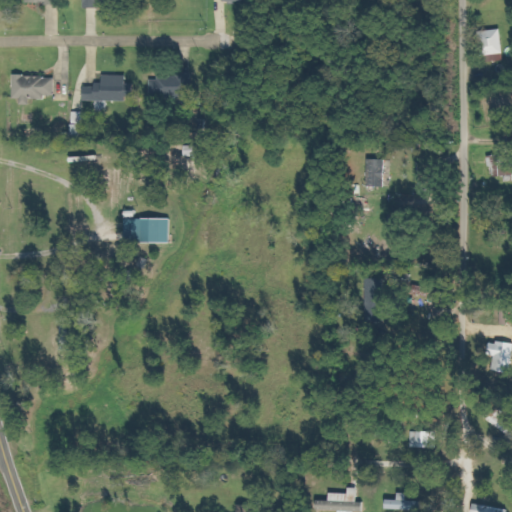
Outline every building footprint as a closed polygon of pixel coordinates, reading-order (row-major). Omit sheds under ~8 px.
[(86,0),(87,9),(106,8),(105,0),(86,0)] [(480,32),(482,56),(505,54),(503,30),(480,32)] [(32,98),(57,98),(58,77),(16,76),(15,102),(32,103),(32,98)] [(103,87),(85,87),(84,100),(134,102),(135,85),(128,84),(128,76),(103,76),(103,87)] [(193,95),(193,76),(167,76),(167,96),(193,95)] [(86,112),(76,113),(77,128),(87,128),(86,112)] [(386,187),(387,161),(370,160),(369,187),(386,187)] [(131,242),(177,243),(178,219),(131,218),(131,242)] [(386,280),(369,279),(368,299),(386,300),(386,280)] [(77,320),(68,320),(67,351),(77,351),(77,320)] [(415,447),(440,448),(441,432),(415,431),(415,447)] [(337,493),(336,501),(363,502),(364,488),(355,488),(355,494),(337,493)] [(435,511),(436,501),(413,501),(413,493),(405,493),(404,500),(392,500),(392,510),(435,511)]
